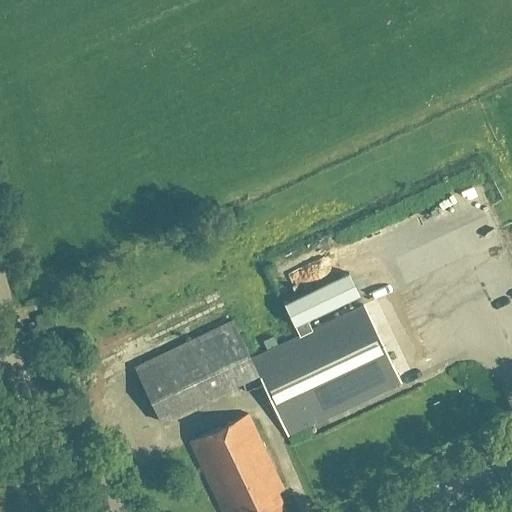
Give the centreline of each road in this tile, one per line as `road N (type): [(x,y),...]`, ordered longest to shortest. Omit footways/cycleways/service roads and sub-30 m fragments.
road 1 (tertiary): [(123,511),(18,354)]
road 2 (secondary): [(511,453),(441,476),(383,511)]
